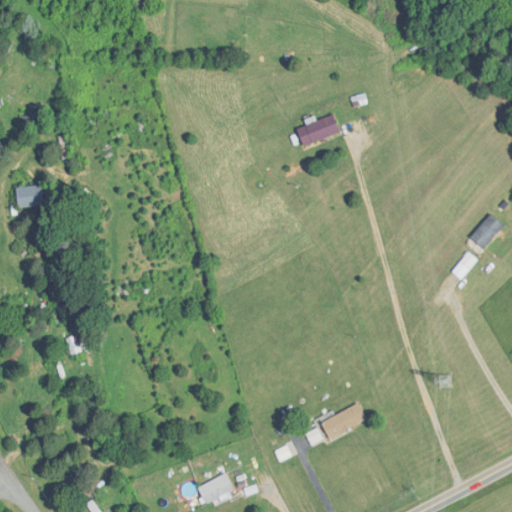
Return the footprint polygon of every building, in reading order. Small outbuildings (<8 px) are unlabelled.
[(338,136),(333,116),(295,126),(301,146),(338,136)] [(67,158),(64,136),(58,137),(61,159),(67,158)] [(42,206),(42,186),(15,186),(15,206),(42,206)] [(469,237),(482,249),(503,226),(490,214),(469,237)] [(65,339),(71,358),(86,354),(80,334),(65,339)] [(327,439),(367,421),(359,404),(319,422),(327,439)] [(196,487),(205,504),(233,490),(225,473),(196,487)]
